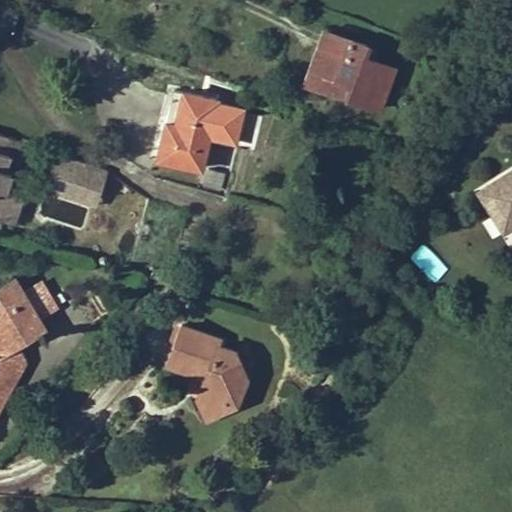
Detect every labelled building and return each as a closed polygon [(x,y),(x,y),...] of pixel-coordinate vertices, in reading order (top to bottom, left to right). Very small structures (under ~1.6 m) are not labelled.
[(482,34),(490,20),(478,14),(471,28),(482,34)] [(322,30),(304,83),(312,86),(316,74),(330,33),(322,30)] [(330,33),(316,74),(347,84),(343,97),(379,109),(393,68),(362,58),(366,46),(330,33)] [(347,84),(316,74),(312,86),(343,97),(347,84)] [(200,169),(205,145),(215,103),(216,101),(173,91),(157,160),(200,169)] [(230,107),(215,103),(205,145),(220,148),(230,107)] [(0,207),(9,182),(13,172),(5,169),(15,139),(0,133),(0,207)] [(15,139),(5,169),(13,172),(23,142),(15,139)] [(102,172),(53,154),(42,182),(92,200),(102,172)] [(219,192),(224,175),(206,172),(203,188),(219,192)] [(505,176),(479,192),(498,222),(511,212),(511,179),(508,182),(505,176)] [(27,187),(9,182),(0,207),(0,217),(15,222),(27,187)] [(511,212),(498,222),(479,192),(473,196),(499,236),(511,227),(511,212)] [(424,241),(408,253),(430,283),(446,271),(424,241)] [(353,301),(358,286),(336,278),(331,294),(353,301)] [(0,402),(12,382),(0,375),(17,345),(42,328),(12,279),(0,286),(0,402)] [(167,365),(191,373),(200,368),(204,378),(197,399),(221,406),(227,404),(237,407),(247,378),(234,352),(217,346),(219,339),(181,327),(167,365)] [(17,345),(0,375),(12,382),(25,358),(17,345)] [(254,358),(234,352),(247,378),(254,358)] [(204,378),(200,368),(191,373),(204,378)] [(227,404),(221,406),(197,399),(206,418),(237,407),(227,404)]
